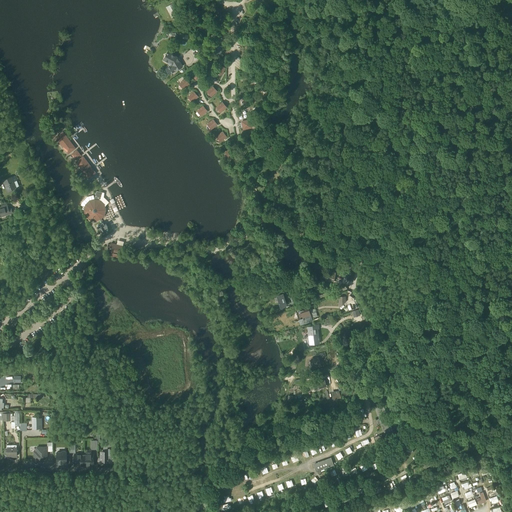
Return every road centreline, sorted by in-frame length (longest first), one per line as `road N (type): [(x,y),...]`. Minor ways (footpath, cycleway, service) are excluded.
road 1 (unclassified): [(277,219),(330,244),(409,265),(451,299),(511,308)]
road 2 (track): [(459,302),(379,344),(359,379)]
road 3 (unclassified): [(124,469),(0,469)]
